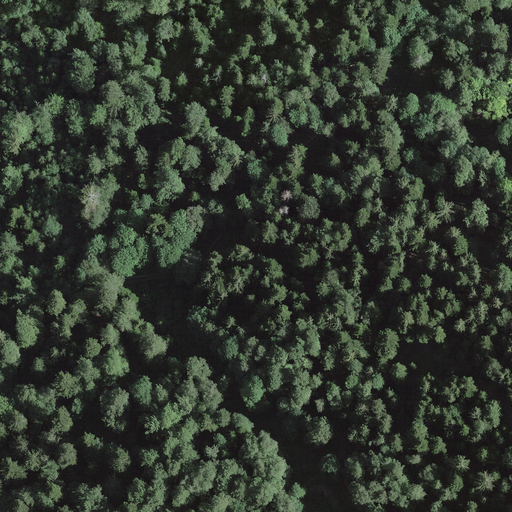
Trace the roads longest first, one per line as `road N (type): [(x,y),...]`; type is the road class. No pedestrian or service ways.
road 1 (track): [(0,417),(59,322),(107,287),(204,263),(345,107),(362,68),(412,45),(450,0)]
road 2 (track): [(511,119),(469,210),(422,254),(388,309),(325,455),(271,511)]
